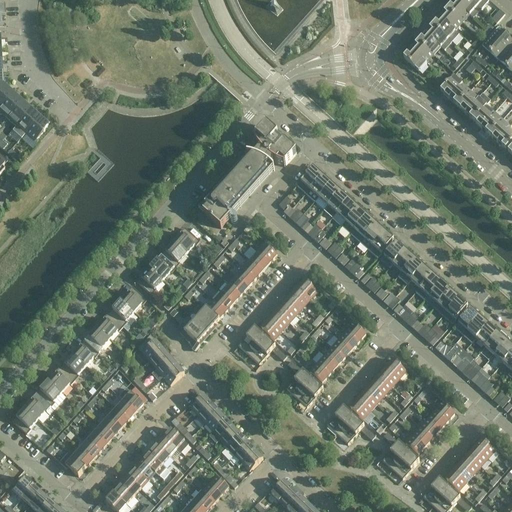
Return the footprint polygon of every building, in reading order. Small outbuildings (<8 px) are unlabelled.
[(477,8),(467,0),(456,0),(454,2),(470,16),(473,19),(481,11),(477,8)] [(467,0),(477,8),(484,0),(467,0)] [(470,16),(454,2),(447,11),(462,24),(470,16)] [(462,24),(447,11),(440,19),(455,32),(462,24)] [(505,16),(500,11),(491,21),(496,25),(505,16)] [(455,32),(440,19),(433,27),(451,44),(459,36),(455,32)] [(451,44),(433,27),(425,35),(441,48),(444,52),(451,44)] [(498,28),(482,46),(490,54),(506,36),(498,28)] [(441,48),(425,35),(418,43),(433,57),(441,48)] [(511,41),(506,36),(490,54),(498,61),(511,45),(511,41)] [(433,57),(418,43),(411,51),(426,65),(433,57)] [(511,45),(498,61),(506,68),(511,61),(511,45)] [(426,65),(411,51),(403,59),(419,73),(426,65)] [(454,57),(457,61),(464,55),(461,51),(454,57)] [(449,65),(453,68),(456,70),(460,66),(457,63),(455,65),(451,62),(449,65)] [(454,77),(440,92),(449,100),(462,85),(454,77)] [(462,85),(449,100),(457,107),(470,92),(462,85)] [(2,87),(0,88),(0,108),(11,96),(2,87)] [(470,92),(457,107),(465,114),(478,99),(470,92)] [(473,122),(486,107),(491,102),(482,95),(478,99),(465,114),(473,122)] [(11,96),(0,108),(0,112),(7,119),(20,104),(11,96)] [(20,104),(7,119),(16,127),(29,112),(20,104)] [(486,107),(473,122),(481,129),(495,114),(486,107)] [(29,112),(16,127),(12,131),(21,139),(25,135),(38,120),(29,112)] [(495,114),(481,129),(489,136),(503,121),(495,114)] [(38,120),(25,135),(34,143),(47,128),(38,120)] [(503,121),(489,136),(497,143),(511,128),(503,121)] [(511,129),(511,128),(497,143),(505,151),(511,143),(511,129)] [(224,221),(231,214),(272,167),(274,163),(284,167),(296,155),(285,145),(283,146),(276,140),(278,138),(271,132),(263,133),(255,141),(259,149),(261,151),(254,159),(249,157),(243,164),(244,165),(236,173),(235,172),(224,185),(227,188),(219,197),(216,194),(205,206),(208,209),(204,214),(221,229),(226,223),(224,221)] [(7,155),(12,159),(16,154),(11,150),(7,155)] [(312,170),(301,183),(310,191),(321,179),(317,175),(318,174),(313,170),(313,171),(312,170)] [(321,179),(310,191),(319,199),(331,186),(326,181),(325,182),(321,179)] [(331,186),(319,199),(328,207),(339,195),(335,191),(335,190),(331,186)] [(333,219),(348,202),(344,197),(343,198),(339,195),(328,207),(324,211),(333,219)] [(337,215),(346,223),(357,210),(353,207),(353,206),(349,202),(337,215)] [(287,217),(293,210),(289,207),(283,214),(287,217)] [(287,217),(290,219),(296,213),(293,210),(287,217)] [(350,235),(366,218),(362,213),(361,214),(357,210),(346,223),(341,227),(350,235)] [(359,243),(374,226),(370,223),(371,222),(366,218),(350,235),(359,243)] [(305,233),(310,226),(307,223),(301,230),(305,233)] [(305,233),(308,235),(314,229),(310,226),(305,233)] [(368,251),(384,233),(380,229),(379,230),(374,226),(359,243),(368,251)] [(185,229),(173,243),(187,255),(195,247),(196,248),(200,243),(185,229)] [(378,259),(392,243),(388,239),(389,238),(384,233),(368,251),(378,259)] [(322,248),(328,242),(325,239),(319,246),(322,248)] [(322,248),(326,251),(331,245),(328,242),(322,248)] [(187,255),(173,243),(161,256),(176,270),(180,265),(179,264),(187,255)] [(329,251),(337,259),(344,251),(336,243),(329,251)] [(390,269),(405,252),(396,244),(381,261),(390,269)] [(264,246),(257,253),(270,265),(277,257),(264,246)] [(405,252),(393,265),(402,273),(413,261),(409,258),(410,257),(405,252)] [(270,265),(257,253),(250,261),(262,273),(270,265)] [(340,264),(346,258),(343,255),(337,262),(340,264)] [(176,270),(161,256),(149,270),(163,282),(171,274),(172,275),(176,270)] [(340,264),(344,267),(349,261),(346,258),(340,264)] [(353,260),(346,267),(355,276),(363,268),(353,260)] [(250,261),(247,264),(243,270),(255,281),(262,273),(250,261)] [(411,282),(423,268),(418,264),(417,265),(413,261),(402,273),(398,278),(407,286),(411,282)] [(423,268),(411,282),(420,290),(431,277),(427,273),(427,272),(423,268)] [(163,282),(149,270),(136,283),(152,297),(156,292),(155,291),(163,282)] [(243,270),(239,273),(235,278),(248,289),(255,281),(243,270)] [(358,281),(364,275),(361,272),(355,278),(358,281)] [(248,289),(235,278),(231,274),(224,282),(228,286),(241,297),(248,289)] [(361,283),(364,286),(370,279),(366,277),(361,283)] [(425,301),(440,284),(436,280),(435,281),(431,277),(420,290),(416,294),(425,302),(425,301)] [(375,293),(382,285),(373,278),(367,286),(375,293)] [(305,282),(298,291),(310,302),(317,293),(305,282)] [(434,309),(449,293),(445,289),(445,288),(440,284),(425,301),(434,309)] [(228,286),(223,292),(221,294),(234,305),(241,297),(228,286)] [(147,302),(133,289),(126,297),(125,296),(120,302),(134,315),(142,306),(143,307),(147,302)] [(376,296),(382,302),(388,296),(381,290),(376,296)] [(310,302),(298,291),(290,298),(303,310),(310,302)] [(396,309),(401,299),(390,293),(385,304),(396,309)] [(443,317),(458,300),(454,296),(453,297),(449,293),(434,309),(443,317)] [(221,294),(214,301),(214,302),(226,313),(234,305),(221,294)] [(303,310),(290,298),(283,306),(296,317),(303,310)] [(463,304),(458,300),(443,317),(452,325),(466,309),(462,305),(463,304)] [(134,315),(120,302),(115,308),(116,309),(109,316),(123,329),(127,325),(126,323),(134,315)] [(214,302),(207,310),(219,321),(226,313),(214,302)] [(296,317),(283,306),(276,314),(289,325),(296,317)] [(397,315),(402,309),(399,306),(393,312),(397,315)] [(207,310),(203,307),(195,316),(211,331),(219,321),(207,310)] [(397,315),(400,318),(406,312),(402,309),(397,315)] [(463,337),(479,319),(474,315),(469,312),(454,329),(463,337)] [(289,325),(276,314),(269,322),(282,333),(289,325)] [(123,329),(109,316),(102,324),(102,323),(96,329),(110,341),(118,333),(119,334),(123,329)] [(211,331),(195,316),(186,325),(202,340),(211,331)] [(476,340),(487,328),(483,324),(484,323),(479,319),(463,337),(472,345),(476,340)] [(282,333),(269,322),(259,334),(267,341),(270,338),(274,342),(282,333)] [(417,322),(411,328),(415,331),(420,325),(417,322)] [(202,340),(186,325),(180,333),(193,350),(202,340)] [(353,325),(346,333),(359,345),(366,337),(353,325)] [(420,325),(415,331),(418,334),(424,328),(420,325)] [(487,328),(476,340),(478,342),(476,344),(481,349),(484,347),(485,348),(497,335),(492,331),(487,328)] [(110,341),(96,329),(91,335),(92,336),(85,343),(99,356),(103,351),(102,350),(110,341)] [(267,341),(259,334),(255,331),(239,348),(259,366),(272,352),(283,363),(287,359),(276,348),(275,348),(267,341)] [(359,345),(346,333),(338,341),(351,353),(359,345)] [(497,335),(485,348),(494,356),(505,344),(501,340),(502,339),(497,335)] [(163,351),(151,336),(138,350),(149,363),(163,351)] [(433,347),(438,341),(435,338),(430,345),(433,347)] [(351,353),(338,341),(331,349),(344,361),(351,353)] [(99,356),(85,343),(78,351),(77,350),(72,356),(86,368),(94,359),(95,360),(99,356)] [(444,346),(441,343),(435,349),(438,352),(444,346)] [(505,344),(494,356),(503,364),(511,353),(511,348),(510,346),(509,347),(505,344)] [(344,361),(331,349),(323,357),(336,369),(344,361)] [(163,351),(149,363),(156,371),(170,359),(163,351)] [(511,353),(503,364),(511,372),(511,371),(511,353)] [(86,368),(72,356),(67,361),(68,362),(61,370),(75,383),(79,378),(78,377),(86,368)] [(453,366),(459,360),(456,356),(450,363),(453,366)] [(336,369),(323,357),(316,365),(329,377),(336,369)] [(170,359),(156,371),(164,379),(177,367),(170,359)] [(453,366),(457,369),(462,362),(459,360),(453,366)] [(394,362),(386,370),(399,381),(406,373),(394,362)] [(303,373),(291,363),(288,367),(299,377),(287,391),(307,409),(323,391),(319,388),(311,380),(303,373)] [(329,377),(316,365),(309,373),(313,377),(311,380),(319,388),(329,377)] [(177,367),(164,379),(171,387),(185,375),(177,367)] [(75,383),(61,370),(54,377),(53,377),(48,382),(62,395),(70,386),(71,387),(75,383)] [(399,381),(386,370),(379,378),(391,389),(399,381)] [(471,382),(477,375),(473,373),(468,379),(471,382)] [(471,382),(474,385),(480,378),(477,375),(471,382)] [(391,389),(379,378),(372,386),(384,397),(391,389)] [(62,395),(48,382),(43,388),(44,389),(37,397),(51,409),(55,405),(54,404),(62,395)] [(384,397),(372,386),(365,394),(377,405),(384,397)] [(489,398),(494,391),(491,389),(486,395),(489,398)] [(489,398),(492,401),(498,394),(494,391),(489,398)] [(131,394),(123,402),(136,414),(144,405),(131,394)] [(377,405),(365,394),(358,402),(370,413),(377,405)] [(51,409),(37,397),(30,404),(29,403),(24,409),(38,422),(46,413),(47,414),(51,409)] [(197,416),(198,418),(211,405),(204,397),(190,409),(192,411),(190,413),(194,418),(197,416)] [(123,402),(116,410),(129,422),(136,414),(123,402)] [(370,413),(358,402),(347,413),(356,421),(358,418),(363,421),(370,413)] [(211,405),(198,418),(205,426),(219,413),(211,405)] [(441,405),(434,413),(446,424),(454,416),(441,405)] [(129,422),(116,410),(112,406),(105,415),(109,418),(122,430),(129,422)] [(38,422),(24,409),(19,415),(19,416),(12,424),(27,436),(31,431),(30,430),(38,422)] [(347,413),(344,410),(328,428),(348,446),(360,432),(372,442),(376,438),(364,428),(356,421),(347,413)] [(219,413),(205,426),(213,433),(226,421),(219,413)] [(446,424),(434,413),(427,421),(440,432),(446,424)] [(109,418),(102,426),(115,438),(122,430),(109,418)] [(216,445),(220,441),(234,429),(226,421),(213,433),(209,437),(216,445)] [(440,432),(427,421),(420,429),(432,440),(440,432)] [(102,426),(95,434),(108,446),(115,438),(102,426)] [(234,429),(220,441),(227,449),(241,437),(234,429)] [(432,440),(420,429),(413,437),(425,448),(432,440)] [(172,430),(164,439),(177,450),(181,454),(188,446),(185,442),(172,430)] [(95,434),(87,442),(100,454),(108,446),(95,434)] [(387,434),(384,438),(395,449),(383,463),(403,481),(419,463),(415,460),(407,452),(399,445),(399,444),(387,434)] [(241,437),(227,449),(235,457),(248,445),(241,437)] [(425,448),(413,437),(405,445),(410,449),(407,452),(415,460),(425,448)] [(177,450),(164,439),(157,447),(170,458),(177,450)] [(87,442),(80,450),(93,462),(100,454),(87,442)] [(482,442),(475,450),(487,461),(495,453),(482,442)] [(248,445),(235,457),(242,465),(256,452),(248,445)] [(170,458),(157,447),(150,455),(163,466),(170,458)] [(80,450),(73,458),(86,470),(93,462),(80,450)] [(487,461),(475,450),(468,458),(480,469),(487,461)] [(256,452),(242,465),(250,473),(263,461),(256,452)] [(163,466),(150,455),(143,463),(156,474),(163,466)] [(194,465),(199,459),(195,456),(190,462),(194,465)] [(79,478),(86,470),(73,458),(72,459),(69,457),(65,463),(67,465),(65,466),(79,478)] [(480,469),(468,458),(461,465),(473,477),(480,469)] [(156,474),(143,463),(135,471),(148,482),(156,474)] [(473,477),(461,465),(454,473),(466,485),(473,477)] [(201,469),(197,466),(192,471),(196,474),(201,469)] [(148,482),(135,471),(128,479),(141,490),(148,482)] [(179,481),(184,475),(181,472),(176,478),(179,481)] [(466,485),(454,473),(443,485),(451,492),(454,489),(459,493),(466,485)] [(216,477),(209,486),(222,497),(229,489),(216,477)] [(141,490),(128,479),(121,487),(134,499),(141,490)] [(14,493),(22,500),(34,487),(26,480),(14,493)] [(186,485),(183,482),(178,487),(181,490),(186,485)] [(271,495),(279,503),(292,489),(284,482),(271,495)] [(451,492),(443,485),(440,482),(424,499),(437,511),(448,511),(456,503),(465,511),(469,511),(472,510),(460,499),(451,492)] [(209,486),(201,494),(214,505),(222,497),(209,486)] [(34,487),(22,500),(30,507),(42,494),(34,487)] [(134,499),(121,487),(114,495),(127,507),(134,499)] [(165,497),(170,492),(166,488),(161,494),(165,497)] [(292,489),(279,503),(287,510),(300,497),(292,489)] [(42,494),(30,507),(35,511),(40,511),(50,502),(42,494)] [(201,494),(194,502),(205,511),(208,511),(214,505),(201,494)] [(121,511),(127,507),(114,495),(106,503),(116,511),(121,511)] [(483,499),(479,496),(474,501),(478,504),(483,499)] [(300,497),(287,510),(288,511),(300,511),(308,504),(300,497)] [(172,501),(168,498),(163,503),(167,507),(172,501)] [(50,502),(40,511),(55,511),(58,509),(50,502)] [(205,511),(194,502),(187,510),(189,511),(205,511)]
